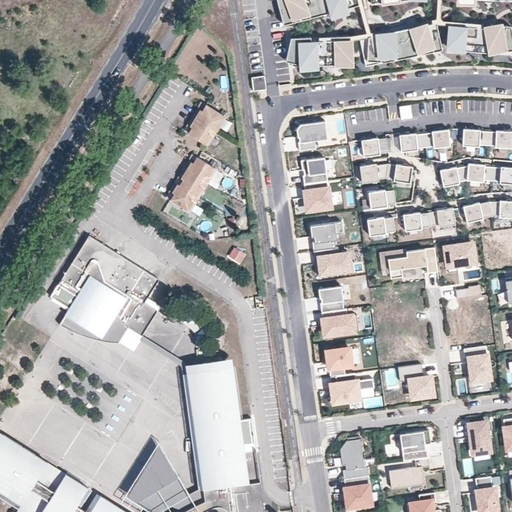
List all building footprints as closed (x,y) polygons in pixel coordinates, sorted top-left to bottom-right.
[(357,6),(359,3),(358,0),(279,0),(286,24),(357,6)] [(510,51),(511,30),(511,26),(492,25),(492,29),(472,27),(473,23),(453,21),(451,45),(510,51)] [(366,62),(442,46),(437,23),(361,39),(366,62)] [(352,59),(351,36),(332,37),(332,41),(312,41),(312,38),(292,38),(293,62),(352,59)] [(451,50),(510,55),(510,52),(510,51),(451,45),(451,50)] [(367,67),(443,51),(442,46),(366,62),(367,67)] [(220,76),(221,89),(229,88),(227,75),(220,76)] [(251,76),(253,90),(266,88),(264,75),(251,76)] [(201,108),(193,120),(198,123),(196,126),(193,131),(212,143),(221,129),(230,115),(218,107),(211,103),(208,107),(206,111),(201,108)] [(410,105),(399,106),(400,119),(412,117),(410,105)] [(305,125),(301,132),(302,141),(298,141),(299,151),(321,149),(320,142),(333,141),(331,123),(305,125)] [(480,129),(463,128),(462,145),(479,146),(479,144),(487,145),(488,131),(480,130),(480,129)] [(450,146),(448,129),(432,131),(432,132),(424,133),(426,147),(434,146),(434,148),(450,146)] [(511,148),(511,143),(511,130),(496,130),(496,131),(488,131),(487,145),(495,145),(495,147),(511,148)] [(416,132),(399,134),(401,151),(418,149),(418,148),(426,147),(424,133),(416,134),(416,132)] [(387,135),(391,151),(398,150),(394,133),(387,135)] [(361,139),(363,156),(381,154),(380,152),(389,151),(387,137),(378,138),(378,137),(361,139)] [(196,163),(191,160),(174,185),(179,188),(177,192),(174,197),(193,209),(202,195),(211,181),(221,167),(201,154),(198,159),(196,163)] [(302,176),(304,185),(326,182),(327,182),(324,158),(301,161),(302,171),(303,171),(304,176),(302,176)] [(380,179),(387,177),(388,163),(377,165),(376,163),(359,166),(362,182),(380,180),(380,179)] [(394,180),(410,182),(413,165),(396,163),(396,164),(388,163),(387,177),(394,179),(394,180)] [(468,165),(467,179),(484,181),(484,179),(492,180),(493,166),(485,166),(485,164),(468,163),(468,165)] [(457,166),(440,169),(443,186),(459,183),(458,181),(467,179),(468,165),(457,167),(457,166)] [(501,167),(493,166),(492,180),(500,181),(500,182),(511,183),(511,166),(501,166),(501,167)] [(330,207),(326,182),(304,185),(305,193),(306,193),(307,198),(305,198),(307,210),(330,207)] [(388,205),(396,204),(395,189),(386,190),(386,189),(369,191),(371,208),(389,206),(388,205)] [(499,217),(511,217),(511,200),(500,200),(500,202),(489,201),(492,216),(500,216),(499,217)] [(463,206),(467,223),(484,219),(483,217),(492,216),(489,201),(480,203),(480,202),(463,206)] [(455,224),(453,207),(436,209),(437,211),(429,212),(430,225),(438,224),(439,226),(455,224)] [(420,211),(404,213),(406,230),(422,228),(422,226),(430,225),(429,212),(420,212),(420,211)] [(367,219),(369,236),(386,233),(386,232),(396,231),(394,216),(384,218),(384,216),(367,219)] [(313,242),(314,251),(336,248),(335,240),(339,240),(338,234),(341,234),(339,222),(311,226),(312,237),(314,237),(315,241),(313,242)] [(80,293),(62,321),(82,332),(103,337),(117,315),(131,325),(144,333),(160,309),(160,308),(148,300),(162,277),(93,232),(62,281),(80,293)] [(476,241),(442,246),(445,269),(461,267),(479,265),(476,241)] [(438,271),(435,247),(407,250),(408,255),(389,258),(391,278),(403,276),(402,268),(415,266),(415,264),(419,263),(422,263),(422,265),(427,264),(428,272),(438,271)] [(336,248),(314,251),(315,259),(320,259),(320,264),(315,264),(317,274),(350,270),(348,254),(340,256),(339,248),(336,248)] [(469,288),(456,290),(457,298),(481,295),(480,285),(468,287),(469,288)] [(326,300),(327,316),(345,314),(344,302),(348,302),(347,287),(322,289),(323,301),(326,300)] [(327,316),(323,316),(326,340),(361,335),(358,312),(345,314),(327,316)] [(117,315),(103,337),(122,340),(129,329),(186,366),(202,494),(206,491),(190,363),(190,362),(144,333),(131,325),(117,315)] [(494,382),(490,353),(486,354),(485,346),(464,349),(465,356),(466,356),(468,370),(470,385),(494,382)] [(329,367),(330,376),(345,374),(344,366),(351,365),(350,348),(327,351),(328,362),(330,362),(330,367),(329,367)] [(235,358),(190,363),(206,491),(202,494),(201,495),(198,496),(217,511),(226,511),(232,509),(233,511),(257,511),(266,508),(258,442),(246,443),(235,358)] [(435,383),(434,376),(425,377),(423,362),(399,366),(401,380),(412,379),(414,399),(436,397),(435,383)] [(345,374),(330,376),(333,402),(359,399),(358,389),(375,387),(374,379),(357,381),(356,373),(345,374)] [(486,422),(469,424),(470,432),(471,432),(472,435),(472,438),(471,438),(473,454),(490,452),(486,422)] [(36,451),(6,431),(0,440),(0,486),(22,501),(34,483),(23,476),(27,470),(25,468),(36,451)] [(403,463),(416,461),(429,459),(428,450),(427,450),(426,448),(426,445),(431,444),(429,431),(404,434),(407,453),(402,453),(403,463)] [(195,498),(161,438),(122,500),(139,511),(178,511),(184,507),(190,502),(195,498)] [(348,481),(372,477),(371,469),(368,469),(364,441),(350,443),(344,451),(346,467),(349,467),(350,472),(347,472),(348,481)] [(40,511),(67,471),(36,451),(25,468),(27,470),(23,476),(34,483),(22,501),(17,509),(21,511),(40,511)] [(430,468),(429,459),(416,461),(417,468),(390,472),(393,490),(425,485),(424,472),(423,469),(430,468)] [(217,511),(198,496),(195,498),(190,502),(184,507),(178,511),(126,511),(127,510),(101,493),(90,511),(77,504),(89,486),(67,471),(40,511),(72,511),(74,510),(77,511),(217,511)] [(373,487),(372,477),(348,481),(349,489),(350,489),(351,494),(350,494),(352,508),(353,508),(354,511),(365,510),(365,506),(374,505),(371,487),(373,487)] [(491,477),(476,479),(477,488),(478,488),(478,490),(479,492),(480,491),(481,496),(478,497),(480,511),(497,511),(495,489),(493,490),(491,477)] [(436,501),(435,493),(419,495),(420,502),(408,504),(409,511),(441,511),(441,510),(436,511),(433,511),(433,510),(432,508),(435,508),(435,502),(436,501)]
